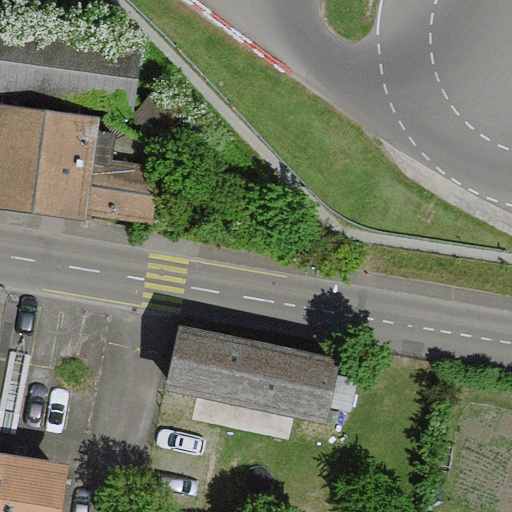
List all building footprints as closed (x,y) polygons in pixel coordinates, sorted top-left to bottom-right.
[(142,49),(0,30),(0,91),(10,93),(134,109),(142,49)] [(0,200),(152,220),(159,172),(111,166),(115,137),(94,134),(96,123),(7,112),(10,93),(0,91),(0,200)] [(347,361),(182,329),(169,395),(241,409),(334,427),(347,361)] [(172,511),(178,511),(215,511),(223,467),(181,460),(172,511)] [(58,511),(64,473),(0,463),(0,511),(58,511)]
